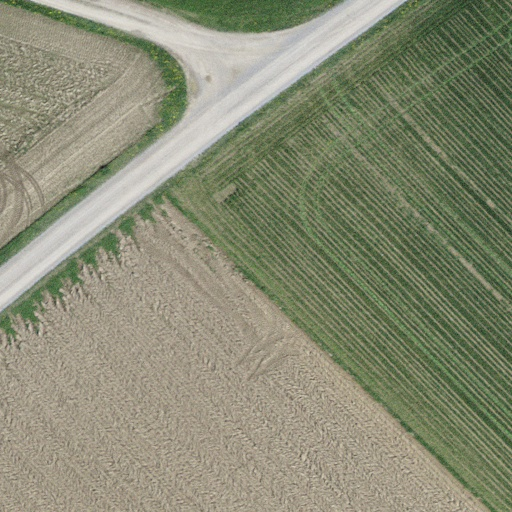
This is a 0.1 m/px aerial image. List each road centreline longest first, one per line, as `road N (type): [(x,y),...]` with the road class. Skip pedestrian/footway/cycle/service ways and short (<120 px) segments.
road 1 (unclassified): [(388,0),(0,286)]
road 2 (track): [(281,76),(45,0)]
